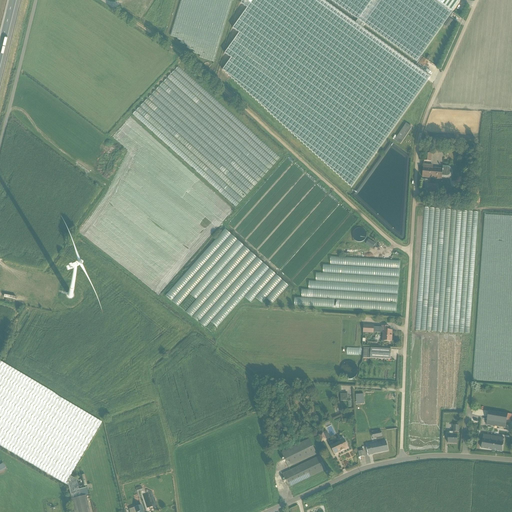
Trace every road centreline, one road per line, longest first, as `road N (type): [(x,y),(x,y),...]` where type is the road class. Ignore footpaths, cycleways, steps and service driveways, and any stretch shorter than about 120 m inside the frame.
road 1 (unclassified): [(477,0),(417,154),(401,459)]
road 2 (track): [(410,251),(372,226),(200,67),(115,8)]
road 3 (unclassified): [(0,142),(35,0)]
road 4 (unclassified): [(401,459),(266,511)]
